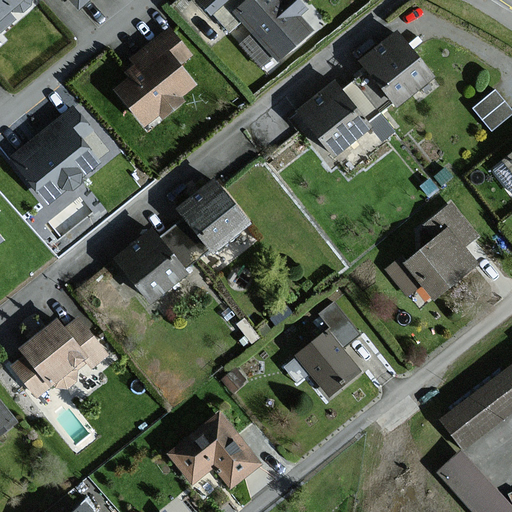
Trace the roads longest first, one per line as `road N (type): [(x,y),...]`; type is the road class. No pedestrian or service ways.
road 1 (residential): [(0,319),(395,0)]
road 2 (residential): [(511,305),(251,511)]
road 3 (residential): [(0,124),(145,0)]
